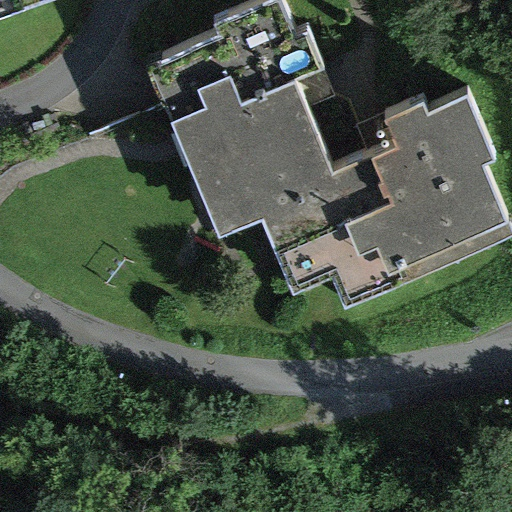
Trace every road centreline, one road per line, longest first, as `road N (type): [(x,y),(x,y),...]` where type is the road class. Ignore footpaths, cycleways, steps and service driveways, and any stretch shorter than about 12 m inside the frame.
road 1 (residential): [(0,287),(122,350),(210,373),(333,378),(511,355)]
road 2 (residential): [(0,122),(74,94),(108,52),(117,0)]
